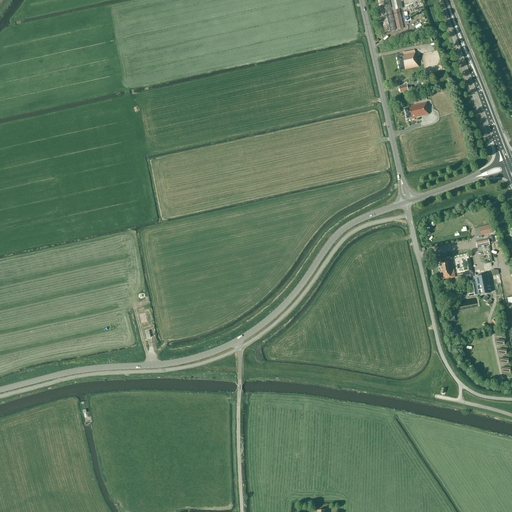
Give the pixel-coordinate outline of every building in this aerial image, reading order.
[(389,0),(376,0),(384,32),(396,30),(392,11),(393,11),(397,29),(403,28),(399,9),(402,8),(401,2),(408,0),(390,0),(392,7),(391,8),(389,0)] [(417,62),(416,56),(415,56),(414,50),(403,53),(403,54),(396,56),(399,71),(418,67),(417,62)] [(438,81),(447,79),(446,71),(436,73),(438,81)] [(411,85),(418,84),(417,80),(406,81),(407,85),(398,87),(400,93),(408,91),(408,89),(412,88),(411,85)] [(428,110),(426,103),(409,107),(404,109),(406,119),(411,118),(411,119),(415,118),(414,117),(417,116),(417,117),(428,115),(427,110),(428,110)] [(483,235),(492,233),(490,225),(481,227),(483,235)] [(477,248),(489,245),(488,239),(475,242),(477,248)] [(447,259),(447,258),(439,260),(443,280),(455,277),(451,258),(447,259)] [(464,274),(473,273),(470,258),(466,259),(468,271),(464,271),(464,274)] [(490,292),(487,275),(474,277),(478,295),(490,292)]
